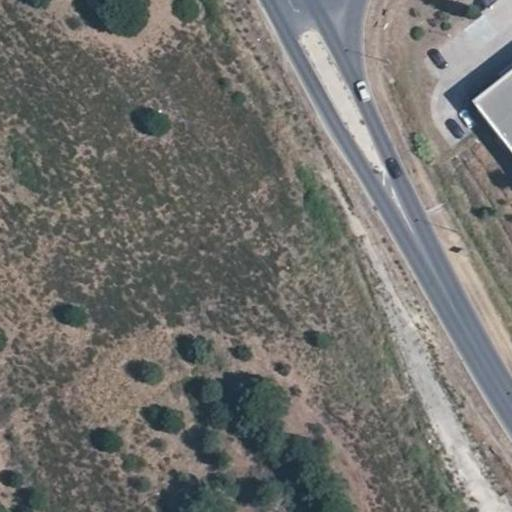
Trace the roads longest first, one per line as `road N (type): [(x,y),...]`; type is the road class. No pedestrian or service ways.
road 1 (tertiary): [(438,280),(335,2)]
road 2 (tertiary): [(289,29),(372,183),(438,280)]
road 3 (tertiary): [(511,409),(438,280)]
